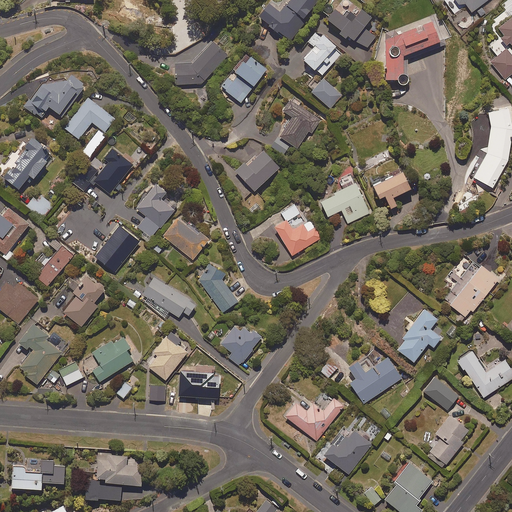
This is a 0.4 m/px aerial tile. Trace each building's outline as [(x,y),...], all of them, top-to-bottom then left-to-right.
[(267,0),(256,13),(257,15),(270,26),(268,28),(277,35),(280,31),(290,40),(307,20),(304,17),(319,0),(318,0),(283,0),(278,5),(271,0),(267,0)] [(454,0),(458,4),(464,4),(470,13),(487,0),(454,0)] [(345,14),(336,8),(328,19),(342,29),(340,32),(347,36),(348,34),(368,48),(376,36),(373,34),(379,25),(370,19),(373,16),(362,8),(356,16),(348,10),(345,14)] [(509,42),(511,45),(511,15),(497,27),(503,35),(499,37),(505,45),(509,42)] [(395,32),(394,30),(385,33),(385,80),(398,81),(398,82),(398,83),(399,84),(400,85),(401,85),(402,86),(403,86),(404,85),(405,85),(406,84),(407,83),(407,82),(407,81),(407,66),(403,66),(403,57),(439,43),(430,19),(395,32)] [(234,39),(227,32),(218,41),(225,48),(234,39)] [(344,51),(324,33),(315,43),(316,44),(304,58),(322,75),(344,51)] [(191,50),(196,55),(188,62),(175,63),(177,83),(202,83),(229,55),(213,40),(204,48),(199,43),(191,50)] [(511,72),(511,55),(506,48),(489,62),(504,79),(511,72)] [(234,69),(239,73),(235,79),(230,75),(222,86),(241,102),(255,85),(267,69),(246,53),(234,69)] [(46,110),(50,105),(60,113),(74,94),(77,96),(86,84),(72,73),(67,79),(48,83),(44,83),(32,98),(30,97),(24,106),(37,115),(43,108),(46,110)] [(342,95),(324,77),(312,90),(330,107),(342,95)] [(116,117),(89,96),(65,127),(79,138),(92,121),(105,131),(116,117)] [(293,116),(279,134),(271,146),(284,155),(293,144),(297,147),(309,131),(312,133),(321,120),(299,103),(300,101),(294,96),(284,110),(293,116)] [(488,127),(485,153),(472,177),(492,188),(507,160),(511,129),(507,108),(485,111),(488,127)] [(107,135),(99,129),(83,151),(90,157),(107,135)] [(28,146),(15,161),(17,163),(13,168),(11,166),(9,169),(8,168),(3,174),(19,188),(30,174),(34,177),(48,160),(43,155),(49,148),(34,135),(26,145),(28,146)] [(134,164),(113,146),(103,158),(108,162),(94,180),(110,194),(134,164)] [(280,166),(264,149),(248,164),(246,161),(236,170),(255,190),(280,166)] [(386,176),(387,178),(382,180),(382,179),(374,182),(375,183),(381,196),(385,194),(391,207),(398,204),(394,195),(413,187),(405,170),(395,175),(394,172),(386,176)] [(91,182),(85,177),(78,186),(85,191),(91,182)] [(138,227),(144,231),(140,235),(148,241),(160,226),(161,227),(175,209),(162,198),(167,191),(157,182),(136,207),(147,216),(138,227)] [(370,213),(356,182),(334,192),(335,194),(321,201),(328,216),(342,210),(348,223),(370,213)] [(40,221),(54,204),(39,191),(25,207),(40,221)] [(306,223),(295,204),(281,212),(286,220),(275,226),(292,255),(322,238),(311,220),(306,223)] [(0,214),(0,249),(4,253),(2,256),(7,260),(13,253),(9,250),(30,224),(7,205),(0,214)] [(211,238),(182,214),(164,235),(193,259),(211,238)] [(140,240),(120,224),(95,255),(116,272),(140,240)] [(75,254),(55,238),(50,244),(58,250),(55,254),(51,251),(43,262),(47,265),(37,276),(49,286),(75,254)] [(223,277),(226,272),(209,262),(199,280),(223,312),(239,300),(223,277)] [(497,279),(479,265),(476,269),(471,265),(468,269),(460,263),(449,276),(457,282),(443,300),(465,317),(469,311),(471,312),(497,279)] [(95,302),(105,289),(104,284),(101,281),(97,281),(86,273),(81,279),(76,276),(69,286),(73,290),(73,291),(76,293),(63,312),(83,327),(99,305),(95,302)] [(147,298),(144,303),(166,317),(170,311),(179,317),(183,311),(189,315),(196,304),(155,276),(143,295),(147,298)] [(9,281),(0,291),(0,308),(18,324),(39,298),(19,281),(15,286),(9,281)] [(137,302),(130,297),(126,304),(133,309),(137,302)] [(437,319),(423,309),(401,338),(403,340),(396,350),(413,362),(427,343),(433,348),(440,338),(429,329),(437,319)] [(51,336),(33,322),(19,341),(28,347),(29,345),(34,348),(21,366),(29,372),(26,375),(37,383),(67,343),(53,333),(51,336)] [(242,330),(235,325),(221,344),(232,352),(229,357),(240,366),(263,335),(246,323),(242,330)] [(157,355),(149,366),(167,379),(188,352),(178,344),(182,339),(171,331),(154,353),(157,355)] [(130,347),(123,337),(113,343),(112,340),(93,352),(101,365),(93,370),(100,381),(133,360),(126,349),(130,347)] [(461,370),(463,369),(482,398),(511,377),(511,372),(504,360),(485,372),(470,351),(457,360),(455,361),(461,370)] [(368,369),(360,358),(346,367),(354,379),(348,383),(362,404),(401,378),(387,357),(368,369)] [(84,376),(76,362),(60,370),(67,385),(84,376)] [(220,373),(214,373),(214,370),(206,370),(206,367),(192,366),(192,370),(180,369),(179,396),(220,397),(220,373)] [(60,375),(53,369),(47,377),(54,383),(60,375)] [(458,395),(434,377),(422,391),(446,410),(458,395)] [(132,388),(124,381),(115,391),(123,398),(132,388)] [(343,406),(332,398),(327,404),(324,401),(318,409),(311,404),(305,411),(294,402),(284,416),(316,441),(343,406)] [(470,433),(448,416),(434,434),(439,438),(428,452),(445,465),(470,433)] [(371,444),(367,440),(370,436),(358,427),(355,431),(351,428),(345,437),(339,433),(331,443),(328,441),(325,445),(328,448),(322,455),(348,475),(371,444)] [(87,479),(86,497),(121,499),(122,484),(143,485),(144,466),(127,465),(128,456),(99,454),(97,479),(87,479)] [(54,459),(41,459),(41,474),(25,474),(25,467),(13,467),(13,488),(43,488),(43,483),(65,483),(65,465),(54,465),(54,459)] [(419,500),(417,498),(431,481),(408,462),(392,483),(394,485),(383,499),(398,511),(419,511),(420,510),(415,506),(419,500)] [(380,499),(369,486),(361,493),(373,506),(380,499)] [(275,511),(278,509),(266,500),(256,511),(224,511),(219,508),(215,511),(275,511)]
